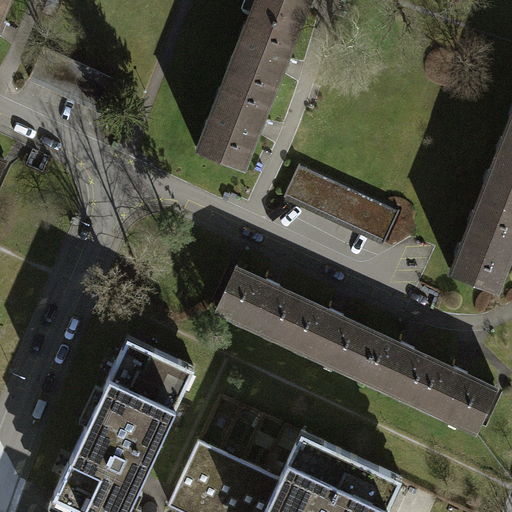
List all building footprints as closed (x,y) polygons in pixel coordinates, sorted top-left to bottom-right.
[(252,0),(195,148),(238,165),(302,0),(252,0)] [(39,45),(25,75),(103,110),(117,80),(39,45)] [(511,109),(449,270),(491,286),(511,233),(511,109)] [(294,164),(280,193),(381,240),(395,211),(294,164)] [(235,265),(214,309),(479,430),(500,385),(235,265)] [(127,335),(55,493),(96,511),(126,511),(194,366),(127,335)] [(383,511),(400,477),(302,431),(282,475),(199,437),(169,503),(187,511),(383,511)] [(461,511),(463,507),(404,488),(396,511),(461,511)]
